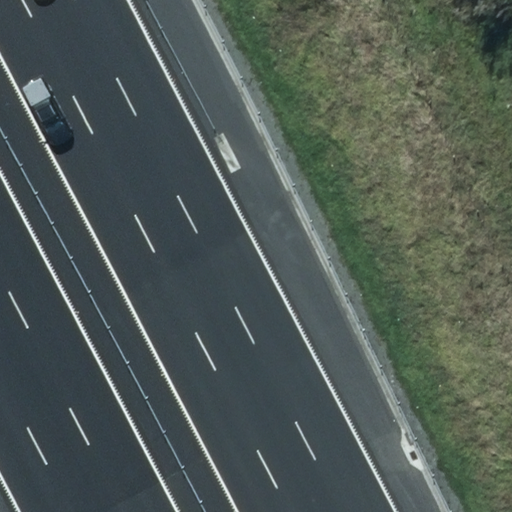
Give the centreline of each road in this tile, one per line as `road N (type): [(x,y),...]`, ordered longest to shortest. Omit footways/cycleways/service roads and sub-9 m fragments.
road 1 (motorway): [(50,0),(320,511)]
road 2 (motorway): [(99,511),(0,326)]
